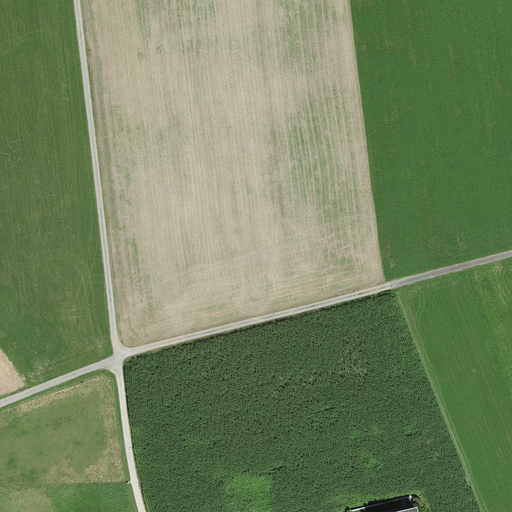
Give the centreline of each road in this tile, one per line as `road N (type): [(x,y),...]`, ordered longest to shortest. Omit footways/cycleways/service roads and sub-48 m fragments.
road 1 (track): [(0,400),(128,351),(511,251)]
road 2 (track): [(140,511),(76,0)]
